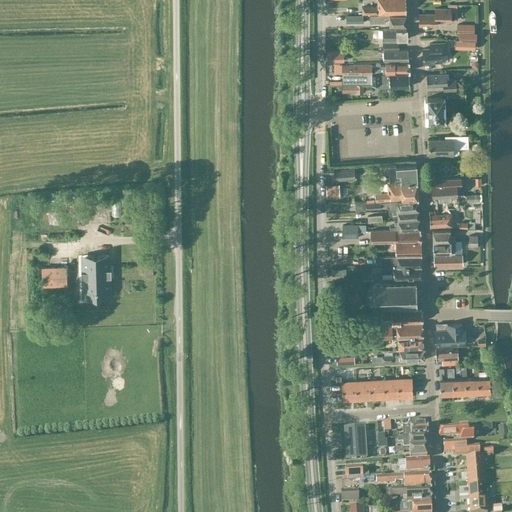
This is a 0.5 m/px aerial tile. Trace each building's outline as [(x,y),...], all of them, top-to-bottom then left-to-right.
[(362,6),(362,14),(405,13),(405,0),(376,0),(377,6),(362,6)] [(450,13),(435,13),(419,13),(419,25),(435,25),(435,20),(450,19),(450,13)] [(406,25),(405,14),(369,15),(369,23),(385,22),(385,19),(389,19),(389,25),(406,25)] [(407,39),(406,28),(382,29),(382,39),(398,39),(407,39)] [(382,39),(383,40),(383,49),(399,49),(399,42),(398,42),(398,39),(382,39)] [(454,40),(454,47),(454,49),(475,49),(475,40),(458,40),(454,40)] [(429,48),(422,48),(423,63),(441,62),(441,54),(445,53),(445,42),(429,43),(429,48)] [(408,60),(408,49),(399,49),(383,49),(383,50),(383,61),(408,60)] [(343,50),(326,51),(327,62),(344,61),(343,50)] [(342,84),(371,83),(371,73),(378,73),(378,74),(389,74),(389,72),(408,71),(408,61),(385,62),(385,63),(376,64),(376,66),(371,66),(371,65),(341,65),(342,84)] [(409,73),(389,74),(378,74),(378,73),(371,73),(371,83),(371,85),(379,84),(379,81),(389,81),(389,87),(409,86),(409,73)] [(446,73),(426,74),(427,86),(442,85),(443,90),(456,89),(455,80),(447,80),(446,73)] [(361,84),(340,85),(340,90),(356,90),(356,93),(361,93),(361,84)] [(465,91),(447,91),(447,100),(465,100),(465,91)] [(442,97),(427,98),(427,120),(443,120),(442,97)] [(410,123),(409,112),(390,113),(390,121),(392,121),(393,131),(391,131),(391,141),(386,142),(386,151),(390,151),(389,145),(410,144),(410,137),(407,137),(406,123),(410,123)] [(374,125),(374,134),(385,134),(386,115),(374,115),(374,125)] [(429,155),(456,154),(459,152),(459,148),(468,147),(467,134),(444,135),(445,139),(429,139),(429,155)] [(389,173),(389,182),(416,181),(415,164),(381,167),(381,174),(389,173)] [(354,168),(333,169),(334,181),(354,180),(354,168)] [(457,195),(456,187),(462,186),(461,177),(435,179),(436,184),(432,184),(433,197),(457,195)] [(416,181),(389,182),(386,182),(387,192),(375,193),(376,200),(401,198),(401,199),(417,197),(416,181)] [(326,187),(327,196),(339,195),(338,186),(326,187)] [(367,209),(381,208),(381,206),(388,205),(389,211),(418,209),(417,199),(396,201),(380,202),(366,203),(367,209)] [(396,214),(397,220),(419,218),(418,209),(389,211),(392,211),(392,214),(396,214)] [(77,213),(77,224),(109,224),(109,213),(77,213)] [(452,226),(451,213),(429,214),(430,226),(452,226)] [(370,230),(370,231),(399,230),(420,228),(419,218),(397,220),(393,220),(394,225),(389,225),(389,229),(370,230)] [(395,241),(395,242),(396,242),(420,241),(420,229),(399,230),(370,231),(371,242),(395,241)] [(432,230),(432,241),(455,241),(455,235),(450,235),(450,229),(432,230)] [(396,242),(395,242),(395,256),(392,256),(380,256),(380,267),(422,267),(421,255),(420,241),(396,242)] [(433,252),(450,252),(450,253),(454,253),(454,252),(455,252),(455,241),(432,241),(433,252)] [(450,254),(433,255),(434,264),(461,264),(461,254),(454,254),(454,253),(450,253),(450,254)] [(107,257),(84,258),(85,270),(81,270),(81,271),(82,271),(82,277),(81,277),(81,278),(85,278),(85,291),(90,291),(90,292),(92,292),(92,291),(98,291),(98,295),(108,294),(107,276),(111,276),(111,275),(110,275),(109,269),(110,269),(110,268),(107,268),(107,257)] [(42,286),(67,285),(66,267),(41,268),(42,286)] [(422,278),(422,267),(380,267),(380,273),(392,273),(392,279),(422,278)] [(331,269),(331,279),(346,279),(345,269),(331,269)] [(373,284),(367,290),(367,300),(375,307),(416,305),(415,282),(373,284)] [(398,324),(398,325),(400,325),(400,323),(421,322),(421,310),(391,312),(392,324),(398,324)] [(391,325),(365,326),(366,339),(391,338),(397,337),(422,336),(421,323),(400,325),(398,325),(398,329),(391,330),(391,325)] [(437,324),(438,330),(433,330),(434,338),(435,338),(436,345),(466,344),(465,328),(462,328),(462,323),(445,324),(444,323),(437,324)] [(422,336),(397,337),(398,350),(423,348),(423,336),(422,336)] [(351,348),(350,341),(336,342),(337,349),(351,348)] [(457,347),(435,348),(436,360),(442,359),(442,365),(458,364),(457,347)] [(423,349),(423,348),(398,350),(399,350),(399,355),(381,356),(381,362),(424,360),(423,349)] [(337,364),(354,363),(353,356),(337,357),(337,364)] [(440,394),(453,393),(452,379),(454,379),(453,367),(447,368),(447,379),(439,380),(440,394)] [(465,393),(478,392),(477,377),(479,377),(478,369),(473,369),(474,377),(467,378),(464,378),(465,393)] [(482,369),(482,377),(479,377),(477,377),(478,392),(490,391),(489,377),(486,377),(486,369),(482,369)] [(453,393),(465,393),(464,378),(467,378),(466,370),(461,370),(462,378),(454,379),(452,379),(453,393)] [(412,378),(397,379),(398,396),(413,396),(412,378)] [(397,379),(383,380),(384,397),(398,396),(397,379)] [(383,380),(369,381),(370,398),(384,397),(383,380)] [(355,381),(341,382),(342,400),(356,399),(355,381)] [(369,381),(355,381),(356,399),(370,398),(369,381)] [(383,430),(401,430),(400,420),(383,420),(383,430)] [(402,427),(403,438),(409,438),(426,437),(428,437),(427,426),(421,426),(421,420),(410,420),(410,427),(402,427)] [(460,440),(473,440),(472,430),(471,430),(470,426),(439,428),(439,438),(460,437),(460,440)] [(509,439),(508,426),(498,427),(499,440),(509,439)] [(364,428),(344,429),(346,460),(366,459),(364,428)] [(403,438),(399,438),(398,438),(398,444),(403,443),(403,448),(409,448),(426,447),(426,437),(409,438),(403,438)] [(466,442),(443,444),(444,453),(454,453),(454,456),(479,455),(479,447),(466,448),(466,442)] [(427,458),(426,447),(409,448),(403,448),(395,449),(395,454),(404,454),(404,452),(410,452),(410,459),(427,458)] [(396,456),(397,461),(393,461),(393,467),(403,467),(402,455),(396,456)] [(466,457),(467,472),(484,471),(483,456),(466,457)] [(429,460),(413,461),(405,461),(405,467),(399,468),(399,473),(430,472),(429,460)] [(345,468),(346,478),(362,477),(361,467),(345,468)] [(467,472),(468,486),(485,485),(484,471),(467,472)] [(430,475),(376,477),(377,484),(395,484),(395,482),(404,482),(404,489),(430,488),(430,475)] [(468,486),(469,500),(486,499),(485,485),(468,486)] [(392,497),(396,497),(400,497),(401,503),(407,503),(431,502),(430,488),(391,490),(386,490),(387,499),(392,499),(392,497)] [(358,492),(341,492),(341,503),(358,502),(358,492)] [(487,511),(486,499),(469,500),(469,511),(487,511)] [(431,511),(430,503),(409,504),(409,511),(431,511)]
